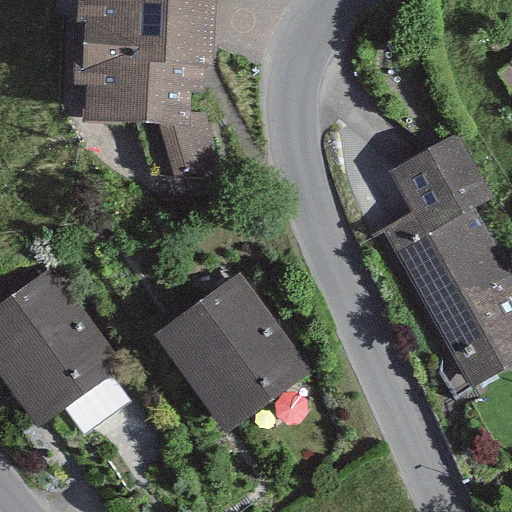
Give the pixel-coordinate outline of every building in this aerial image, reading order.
[(188,0),(38,0),(37,138),(122,139),(137,199),(215,180),(200,118),(167,126),(188,83),(188,0)] [(511,66),(498,76),(511,96),(511,66)] [(457,137),(376,177),(399,222),(369,238),(453,403),(511,372),(511,287),(477,220),(490,201),(457,137)] [(239,273),(128,343),(199,455),(310,384),(239,273)] [(136,408),(43,276),(0,306),(0,411),(22,443),(50,424),(71,454),(136,408)]
